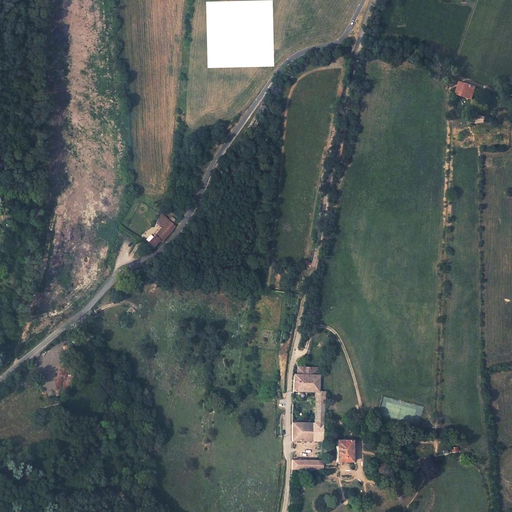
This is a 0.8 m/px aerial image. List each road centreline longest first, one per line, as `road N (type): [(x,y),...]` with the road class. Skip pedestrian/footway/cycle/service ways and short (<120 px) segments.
road 1 (unclassified): [(0,378),(158,251),(257,101),(289,62),(344,36),(363,0)]
road 2 (residential): [(283,511),(290,367),(355,45),(372,0)]
road 3 (track): [(355,45),(408,51),(511,93)]
